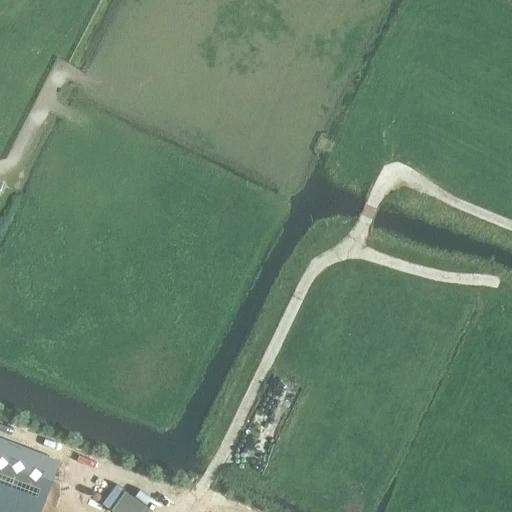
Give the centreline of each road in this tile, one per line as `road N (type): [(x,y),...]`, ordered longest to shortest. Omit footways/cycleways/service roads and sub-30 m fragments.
road 1 (track): [(511,229),(404,185),(376,196),(349,249),(435,276),(496,282)]
road 2 (track): [(349,249),(312,272),(214,474),(178,511)]
